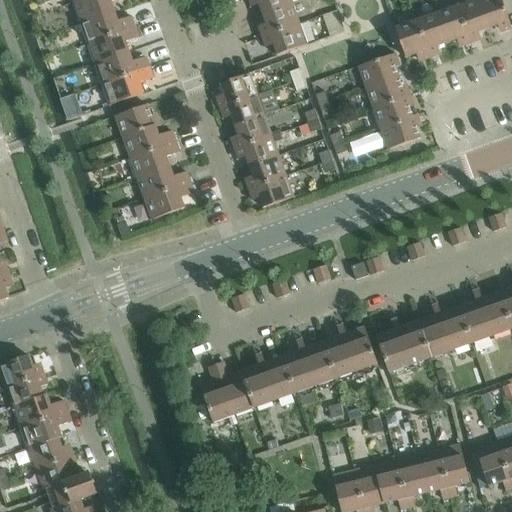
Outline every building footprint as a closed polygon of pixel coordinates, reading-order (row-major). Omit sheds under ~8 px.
[(86,0),(74,4),(82,25),(115,13),(112,3),(120,0),(86,0)] [(247,0),(251,9),(259,6),(262,16),(293,5),(290,0),(247,0)] [(477,0),(476,0),(457,7),(471,45),(481,41),(479,33),(488,30),(477,0)] [(511,29),(501,0),(477,0),(488,30),(498,26),(501,34),(511,30),(511,29)] [(263,26),(258,28),(262,39),(300,25),(293,5),(262,16),(266,25),(263,26)] [(457,7),(437,14),(447,44),(457,41),(460,49),(471,45),(457,7)] [(115,13),(82,25),(89,45),(136,28),(132,18),(119,23),(115,13)] [(437,14),(416,21),(430,59),(441,56),(438,48),(447,44),(437,14)] [(416,21),(395,29),(406,59),(416,55),(419,63),(430,59),(416,21)] [(300,25),(262,39),(265,49),(273,47),(277,57),(307,46),(300,25)] [(136,28),(89,45),(96,66),(130,54),(126,44),(139,39),(136,28)] [(130,54),(96,66),(103,86),(150,69),(147,59),(133,63),(130,54)] [(396,55),(358,69),(365,90),(399,78),(396,68),(400,67),(396,55)] [(150,69),(103,86),(111,107),(144,95),(141,84),(154,80),(150,69)] [(290,74),(294,84),(304,80),(300,70),(290,74)] [(224,97),(216,99),(219,110),(258,97),(250,75),(220,86),(224,97)] [(399,78),(365,90),(373,110),(411,97),(407,86),(403,88),(399,78)] [(304,80),(294,84),(297,93),(307,90),(304,80)] [(184,93),(174,97),(178,107),(188,103),(184,93)] [(316,96),(319,106),(329,103),(326,93),(316,96)] [(258,97),(219,110),(223,121),(231,118),(235,128),(265,117),(258,97)] [(411,97),(373,110),(380,131),(414,119),(413,118),(410,109),(415,107),(411,97)] [(329,103),(319,106),(323,116),(333,112),(329,103)] [(148,106),(115,118),(122,140),(156,128),(156,129),(161,127),(157,115),(152,117),(148,106)] [(305,115),(308,124),(318,121),(315,111),(305,115)] [(414,119),(380,131),(388,152),(421,140),(417,129),(422,128),(420,122),(418,116),(413,118),(414,119)] [(238,137),(230,140),(234,151),(272,137),(265,117),(235,128),(238,137)] [(318,121),(308,124),(312,134),(321,130),(318,121)] [(156,128),(122,140),(129,160),(176,143),(173,133),(160,138),(156,129),(156,128)] [(330,137),(334,147),(344,143),(340,134),(330,137)] [(272,137),(234,151),(238,161),(246,159),(249,168),(279,158),(272,137)] [(176,143),(129,160),(137,180),(170,168),(167,158),(180,154),(176,143)] [(344,143),(334,147),(337,157),(347,153),(344,143)] [(319,155),(323,165),(332,162),(329,152),(319,155)] [(253,178),(245,181),(248,191),(287,178),(279,158),(249,168),(253,178)] [(332,162),(323,165),(326,175),(336,171),(332,162)] [(170,168),(137,180),(144,201),(191,184),(187,174),(174,178),(170,168)] [(287,178),(248,191),(252,202),(260,199),(264,210),(294,199),(287,178)] [(191,184),(144,201),(151,222),(185,210),(181,199),(195,194),(191,184)] [(502,215),(495,217),(500,231),(507,229),(502,215)] [(500,231),(495,217),(489,220),(494,234),(500,231)] [(126,223),(117,226),(121,238),(122,238),(130,235),(126,223)] [(461,230),(455,232),(460,246),(466,244),(461,230)] [(460,246),(455,232),(448,234),(453,248),(460,246)] [(420,244),(414,247),(419,261),(425,258),(420,244)] [(419,261),(414,247),(408,249),(413,263),(419,261)] [(380,259),(373,261),(378,275),(385,273),(380,259)] [(378,275),(373,261),(367,263),(372,277),(378,275)] [(364,264),(352,269),(356,282),(369,278),(364,264)] [(0,279),(10,276),(6,265),(0,267),(0,279)] [(511,274),(511,290),(500,294),(511,329),(511,266),(509,267),(511,274)] [(326,267),(320,269),(325,283),(331,281),(326,267)] [(325,283),(320,269),(314,272),(319,286),(325,283)] [(10,276),(0,279),(0,303),(9,300),(6,289),(14,286),(12,281),(10,276)] [(476,303),(459,309),(472,346),(511,331),(511,329),(500,294),(483,300),(476,279),(469,282),(476,303)] [(285,282),(279,284),(284,298),(290,296),(285,282)] [(284,298),(279,284),(273,286),(278,300),(284,298)] [(435,317),(418,323),(431,360),(472,346),(459,309),(442,315),(434,294),(428,296),(435,317)] [(245,296),(238,298),(243,312),(250,310),(245,296)] [(243,312),(238,298),(232,300),(237,314),(243,312)] [(387,311),(394,332),(376,338),(389,375),(431,360),(418,323),(401,330),(393,308),(387,311)] [(341,338),(323,344),(336,381),(378,366),(365,330),(347,336),(339,315),(333,317),(341,338)] [(300,353),(283,359),(296,395),(336,381),(323,344),(306,351),(299,329),(292,332),(300,353)] [(260,367),(243,373),(255,410),(296,395),(283,359),(266,365),(258,344),(252,346),(260,367)] [(30,357),(0,367),(0,369),(7,389),(45,375),(41,364),(33,367),(30,357)] [(227,371),(224,363),(209,369),(212,376),(227,371)] [(214,383),(201,388),(214,424),(235,417),(222,380),(229,378),(227,371),(212,376),(214,383)] [(444,371),(436,373),(439,382),(447,379),(444,371)] [(229,378),(222,380),(235,417),(255,410),(243,373),(229,378)] [(45,375),(7,389),(14,409),(44,398),(44,397),(41,389),(49,386),(45,375)] [(511,387),(503,391),(509,406),(511,404),(511,387)] [(44,398),(14,409),(21,429),(68,413),(65,402),(51,407),(47,396),(44,397),(44,398)] [(489,396),(482,398),(487,413),(494,410),(489,396)] [(341,405),(328,409),(332,421),(344,417),(341,405)] [(359,411),(348,415),(350,422),(362,418),(359,411)] [(68,413),(21,429),(28,450),(59,439),(59,440),(62,439),(59,428),(72,423),(68,413)] [(511,438),(497,444),(511,486),(511,438)] [(59,439),(28,450),(36,470),(74,456),(70,446),(62,449),(59,440),(59,439)] [(511,490),(511,486),(497,444),(476,452),(489,488),(503,483),(506,493),(511,490)] [(460,446),(439,452),(450,499),(458,497),(455,487),(470,484),(460,446)] [(439,452),(418,457),(427,495),(441,491),(443,501),(450,499),(439,452)] [(74,456),(36,470),(43,491),(46,490),(48,496),(53,495),(51,489),(53,488),(53,487),(73,480),(73,479),(70,470),(78,467),(74,456)] [(418,457),(397,462),(408,510),(416,508),(413,498),(427,495),(418,457)] [(223,459),(209,464),(211,472),(225,467),(223,459)] [(397,462),(376,467),(385,505),(399,502),(401,511),(408,510),(397,462)] [(376,467),(355,473),(364,511),(372,511),(372,508),(385,505),(376,467)] [(364,511),(355,473),(333,478),(341,511),(364,511)] [(51,489),(53,495),(56,494),(58,501),(55,502),(57,508),(60,507),(60,508),(81,501),(95,496),(94,494),(96,493),(91,476),(88,477),(87,475),(73,479),(73,480),(53,487),(53,488),(51,489)] [(8,480),(0,482),(0,488),(2,493),(11,490),(8,480)] [(57,508),(55,502),(51,504),(53,510),(50,511),(93,511),(92,508),(84,511),(81,501),(60,508),(60,507),(57,508)]
